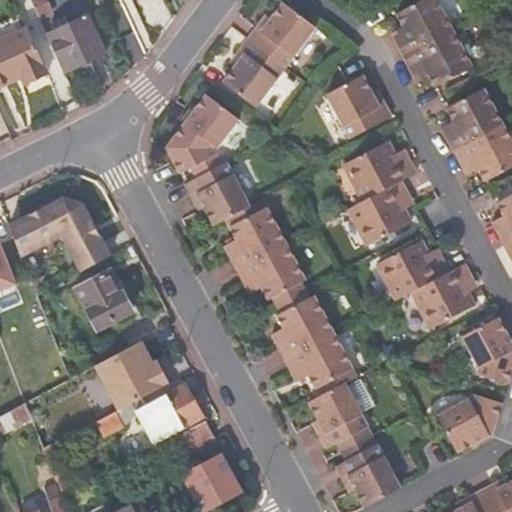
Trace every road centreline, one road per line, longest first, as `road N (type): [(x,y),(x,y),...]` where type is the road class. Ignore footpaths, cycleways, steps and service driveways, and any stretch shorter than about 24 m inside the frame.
road 1 (residential): [(101,129),(288,504)]
road 2 (residential): [(511,327),(355,37),(311,0)]
road 3 (residential): [(221,0),(148,92),(101,129)]
road 4 (residential): [(393,511),(511,432)]
